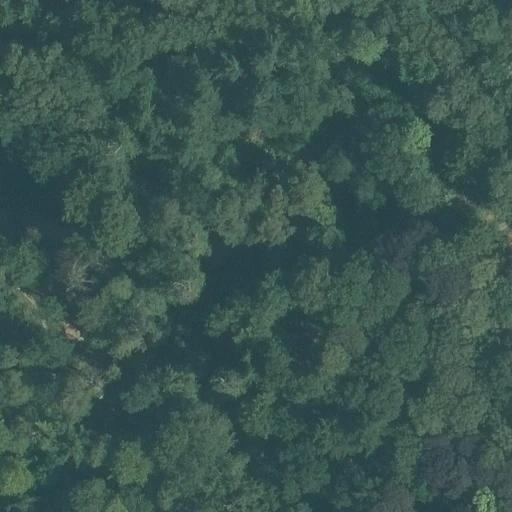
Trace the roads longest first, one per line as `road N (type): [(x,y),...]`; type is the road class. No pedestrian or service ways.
road 1 (track): [(0,24),(86,28),(231,0)]
road 2 (track): [(511,203),(477,159),(458,95),(412,0)]
